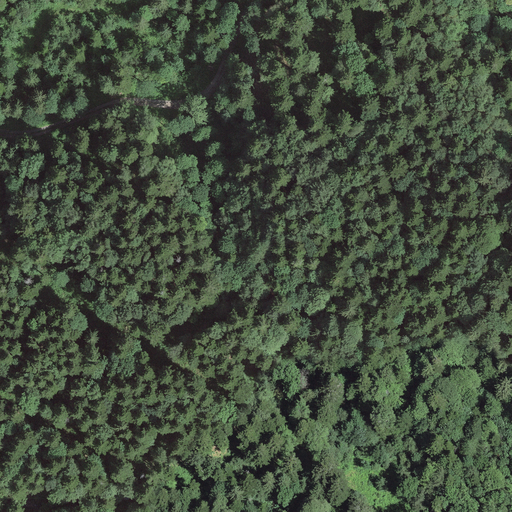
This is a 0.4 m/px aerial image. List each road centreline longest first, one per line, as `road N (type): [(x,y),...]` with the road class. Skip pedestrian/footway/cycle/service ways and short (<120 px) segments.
road 1 (track): [(0,129),(55,126),(125,100),(203,95),(268,0)]
road 2 (track): [(0,76),(27,63),(36,35),(57,12),(126,11),(140,0)]
